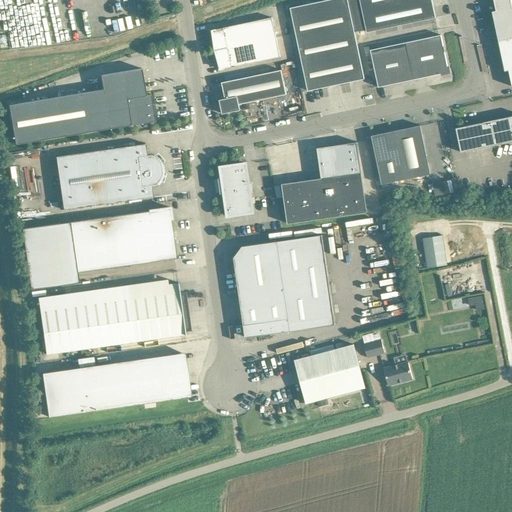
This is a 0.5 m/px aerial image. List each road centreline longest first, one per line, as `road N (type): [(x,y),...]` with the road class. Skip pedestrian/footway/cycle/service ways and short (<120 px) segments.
road 1 (unclassified): [(95,511),(168,481),(511,379)]
road 2 (unclassified): [(461,0),(477,77),(472,90),(201,146)]
road 3 (track): [(20,511),(21,317),(0,184)]
road 4 (unclassified): [(227,389),(202,212),(201,146)]
road 5 (track): [(226,0),(72,56),(0,59)]
road 6 (unclassified): [(201,146),(184,0)]
